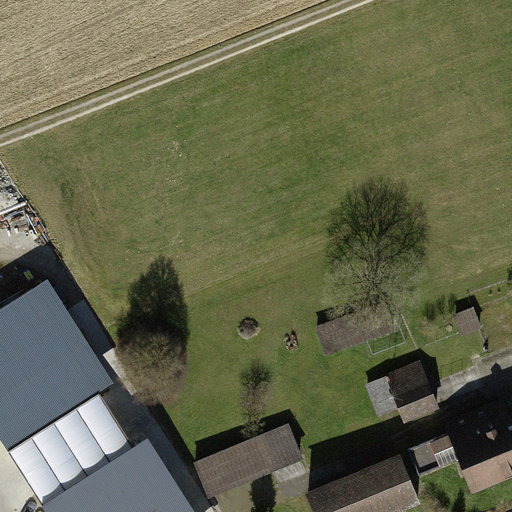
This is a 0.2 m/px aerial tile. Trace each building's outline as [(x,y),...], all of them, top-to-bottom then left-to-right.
[(0,317),(0,440),(10,456),(115,389),(49,286),(0,317)] [(386,305),(320,328),(329,353),(395,330),(386,305)] [(475,309),(454,317),(462,337),(483,329),(475,309)] [(422,363),(385,378),(402,422),(439,408),(422,363)] [(503,401),(441,424),(466,489),(511,471),(511,412),(508,414),(503,401)] [(287,426),(199,460),(213,494),(301,459),(287,426)] [(191,511),(150,444),(43,509),(44,511),(191,511)] [(398,451),(299,493),(307,511),(396,511),(420,502),(398,451)]
